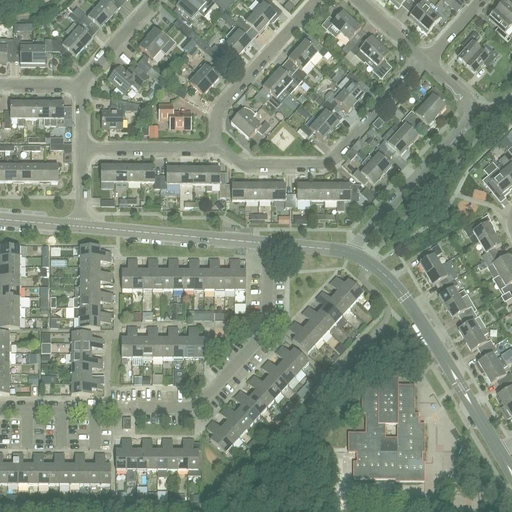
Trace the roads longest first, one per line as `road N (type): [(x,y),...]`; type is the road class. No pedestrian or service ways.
road 1 (residential): [(0,410),(190,414),(264,342),(270,244)]
road 2 (residential): [(215,147),(248,165),(321,164),(424,60)]
road 3 (tertiary): [(502,454),(407,299),(350,252)]
road 4 (tertiary): [(270,244),(80,226)]
road 5 (residential): [(215,147),(218,109),(316,0)]
road 6 (residential): [(350,252),(473,115)]
road 7 (residential): [(81,148),(215,147)]
